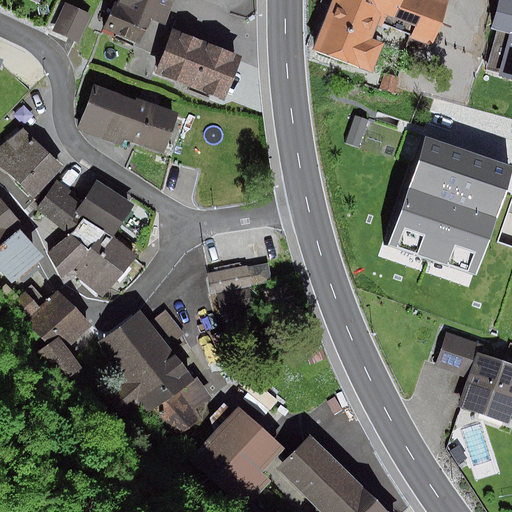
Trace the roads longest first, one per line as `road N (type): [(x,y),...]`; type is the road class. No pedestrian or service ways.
road 1 (primary): [(305,203),(332,300),(380,402),(449,511)]
road 2 (residential): [(0,186),(51,271),(93,309),(122,307),(153,285),(191,225)]
road 3 (residential): [(191,225),(75,146),(51,57),(0,25)]
road 4 (primary): [(286,0),(284,55),(305,203)]
